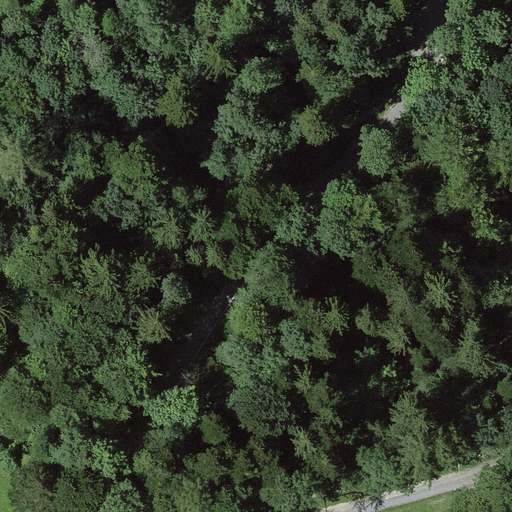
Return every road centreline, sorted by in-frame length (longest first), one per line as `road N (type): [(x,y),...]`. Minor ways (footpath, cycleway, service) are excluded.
road 1 (track): [(465,0),(405,107),(233,282),(100,510)]
road 2 (track): [(511,465),(330,511)]
